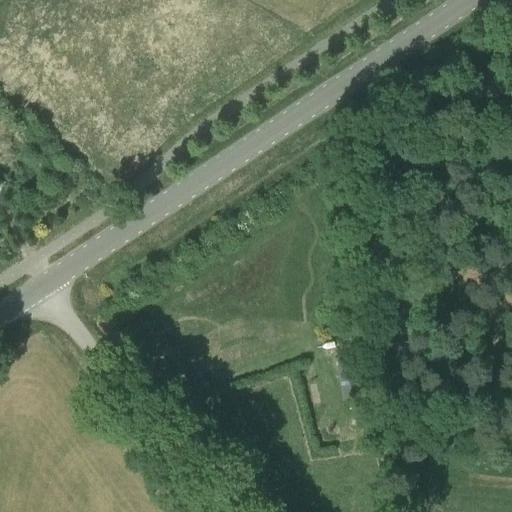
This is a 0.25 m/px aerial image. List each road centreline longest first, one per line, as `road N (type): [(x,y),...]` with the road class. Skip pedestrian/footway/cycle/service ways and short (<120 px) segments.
road 1 (secondary): [(45,287),(475,0)]
road 2 (unclassified): [(215,511),(45,287)]
